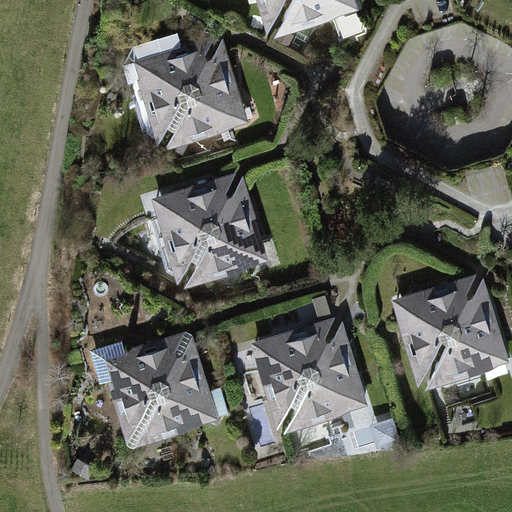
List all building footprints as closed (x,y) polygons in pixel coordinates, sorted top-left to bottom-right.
[(292,0),(260,0),(273,39),(292,0)] [(364,9),(360,0),(292,0),(273,39),(364,9)] [(222,31),(131,60),(161,151),(222,31)] [(253,121),(222,31),(161,151),(253,121)] [(275,262),(244,171),(243,173),(182,291),(275,262)] [(243,173),(153,199),(182,290),(243,173)] [(479,272),(394,299),(423,390),(485,270),(479,272)] [(511,360),(511,359),(485,270),(423,390),(511,360)] [(341,314),(250,343),(280,434),(341,314)] [(372,404),(341,314),(280,434),(372,404)] [(197,327),(106,355),(136,447),(197,327)] [(224,418),(197,327),(136,447),(224,418)]
